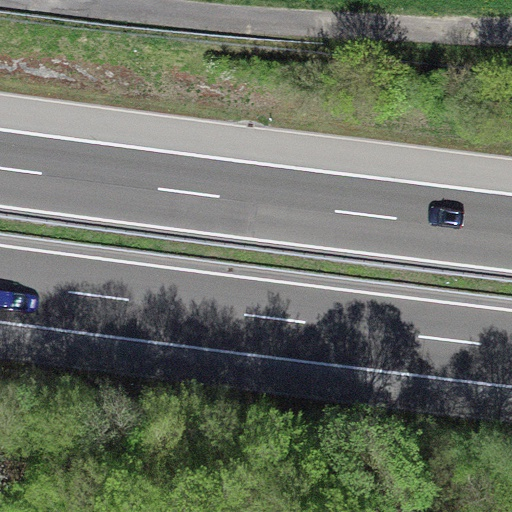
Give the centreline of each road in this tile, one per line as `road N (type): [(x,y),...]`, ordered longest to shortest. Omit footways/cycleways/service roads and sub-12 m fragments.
road 1 (motorway): [(0,282),(511,348)]
road 2 (motorway): [(511,232),(0,167)]
road 3 (track): [(511,31),(53,0)]
